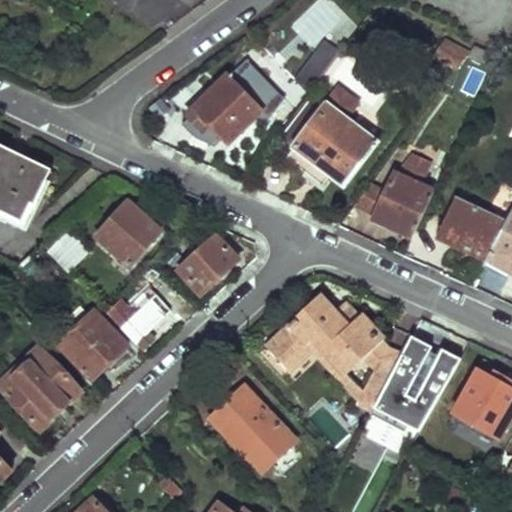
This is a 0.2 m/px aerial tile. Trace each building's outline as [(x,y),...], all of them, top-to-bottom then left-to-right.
[(310,91),(339,51),(323,39),(294,80),(310,91)] [(444,40),(433,58),(457,68),(465,56),(467,54),(444,40)] [(467,54),(465,56),(492,65),(497,55),(473,46),(467,54)] [(227,80),(187,116),(204,134),(212,126),(231,144),(261,115),(227,80)] [(284,137),(296,149),(288,159),(305,172),(313,163),(329,175),(346,188),(381,144),(347,118),(359,104),(342,90),(329,108),(316,97),(284,137)] [(0,211),(26,224),(50,172),(0,146),(0,211)] [(377,214),(374,221),(414,236),(435,190),(426,186),(436,161),(415,153),(405,178),(394,173),(377,214)] [(329,175),(313,163),(305,172),(321,185),(329,175)] [(388,186),(376,181),(358,206),(377,214),(388,186)] [(462,201),(443,238),(488,261),(508,224),(462,201)] [(124,209),(142,225),(146,220),(128,205),(124,209)] [(142,225),(124,209),(97,240),(99,242),(126,265),(123,270),(126,273),(161,235),(146,220),(142,225)] [(511,215),(508,224),(488,261),(511,273),(511,215)] [(69,274),(90,252),(68,231),(47,253),(69,274)] [(218,239),(182,271),(204,295),(241,262),(218,239)] [(158,296),(129,324),(111,306),(105,313),(115,324),(118,322),(145,350),(155,340),(149,335),(173,312),(158,296)] [(323,301),(269,351),(292,373),(319,349),(347,376),(365,361),(377,373),(362,400),(375,413),(405,356),(393,352),(356,315),(345,323),(335,314),(323,301)] [(356,315),(346,304),(335,314),(345,323),(356,315)] [(96,313),(61,347),(94,382),(129,347),(96,313)] [(414,344),(393,384),(432,404),(453,364),(414,344)] [(43,353),(3,391),(41,431),(81,393),(43,353)] [(478,373),(456,416),(501,441),(511,420),(511,383),(511,384),(506,387),(478,373)] [(212,420),(248,458),(250,456),(263,473),(297,442),(246,388),(212,420)] [(0,479),(8,472),(0,463),(0,479)] [(499,464),(482,493),(487,495),(495,499),(511,471),(499,464)] [(184,495),(174,485),(168,490),(181,502),(184,495)] [(468,485),(457,506),(462,508),(471,500),(483,502),(487,495),(482,493),(468,485)] [(81,511),(106,511),(95,500),(81,511)]
